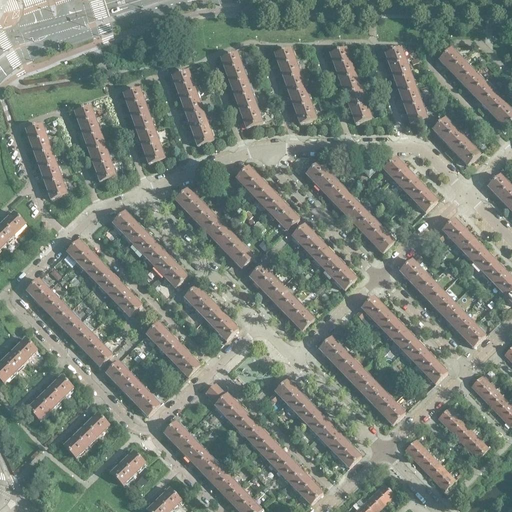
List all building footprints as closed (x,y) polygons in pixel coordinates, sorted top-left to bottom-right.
[(384,51),(386,50),(385,46),(381,46),(376,50),(379,59),(386,57),(386,56),(384,51)] [(406,49),(402,51),(406,62),(410,60),(406,49)] [(296,64),(291,51),(283,54),(275,57),(277,60),(277,62),(280,69),(296,64)] [(351,64),(347,51),(342,52),(339,53),(331,57),(332,60),(333,62),(335,70),(351,64)] [(406,62),(402,51),(396,53),(386,57),(387,60),(387,61),(388,62),(391,70),(407,64),(406,62)] [(451,74),(463,62),(452,51),(440,63),(445,68),(448,71),(451,74)] [(242,68),(238,55),(222,61),(223,65),(224,67),(226,74),(242,68)] [(461,85),(473,73),(463,62),(451,74),(456,79),(458,82),(461,85)] [(301,78),(296,64),(280,69),(281,73),(283,77),(285,84),(301,78)] [(357,78),(351,64),(335,70),(337,73),(338,77),(341,84),(357,78)] [(412,78),(407,64),(391,70),(392,73),(393,77),(396,84),(412,78)] [(247,82),(242,68),(226,74),(228,77),(229,81),(231,88),(247,82)] [(193,86),(189,73),(183,75),(182,76),(173,79),(174,82),(175,85),(178,92),(193,86)] [(472,96),(484,84),(473,73),(461,85),(467,91),(469,93),(472,96)] [(306,92),(301,78),(285,84),(286,87),(288,91),(290,98),(306,92)] [(362,92),(357,78),(341,84),(342,87),(343,91),(346,98),(362,92)] [(417,92),(412,78),(396,84),(397,87),(398,91),(401,98),(417,92)] [(253,96),(247,82),(231,88),(233,92),(234,95),(237,102),(253,96)] [(482,107),(495,95),(484,84),(472,96),(472,97),(474,98),(477,101),(482,107)] [(199,100),(193,86),(178,92),(179,95),(180,99),(183,106),(199,100)] [(145,104),(140,91),(133,94),(124,97),(125,100),(126,103),(129,110),(145,104)] [(311,106),(306,92),(290,98),(293,106),(296,112),(311,106)] [(367,107),(362,92),(346,98),(347,101),(348,105),(351,112),(367,107)] [(422,106),(417,92),(401,98),(402,101),(404,105),(406,112),(422,106)] [(493,118),(505,106),(495,95),(482,107),(488,113),(491,116),(493,118)] [(258,111),(253,96),(237,102),(238,106),(239,110),(242,117),(258,111)] [(204,114),(199,100),(183,106),(184,109),(185,113),(188,120),(204,114)] [(150,118),(145,104),(129,110),(130,113),(131,117),(134,124),(150,118)] [(317,121),(311,106),(296,112),(298,119),(301,127),(317,121)] [(428,121),(422,106),(406,112),(407,116),(409,120),(412,127),(428,121)] [(511,126),(511,113),(505,106),(493,118),(497,123),(501,126),(506,132),(511,126)] [(372,121),(367,107),(351,112),(352,116),(354,120),(356,127),(361,125),(372,121)] [(96,120),(91,109),(86,111),(84,111),(75,115),(77,118),(78,121),(80,128),(96,122),(96,120)] [(263,124),(258,111),(242,117),(243,120),(245,124),(247,131),(252,130),(263,125),(263,124)] [(209,129),(204,114),(188,120),(189,123),(190,128),(193,135),(209,129)] [(155,132),(150,118),(134,124),(135,127),(137,131),(139,138),(155,132)] [(444,144),(456,132),(445,121),(438,128),(433,132),(438,138),(440,139),(442,141),(444,144)] [(97,123),(96,122),(80,128),(81,131),(83,135),(85,142),(101,136),(101,135),(97,123)] [(47,137),(43,127),(40,127),(35,129),(27,132),(28,136),(29,139),(31,146),(47,140),(47,137)] [(214,143),(209,129),(193,135),(194,138),(196,142),(198,149),(214,143)] [(160,147),(155,132),(139,138),(140,141),(142,146),(144,152),(160,147)] [(455,155),(467,143),(456,132),(444,144),(446,146),(448,148),(450,149),(455,155)] [(102,138),(101,136),(85,142),(86,145),(88,149),(90,156),(106,150),(102,138)] [(52,152),(47,140),(31,146),(32,149),(34,153),(36,160),(52,154),(52,152)] [(480,157),(467,143),(455,155),(457,157),(459,159),(460,160),(468,169),(471,166),(480,157)] [(165,161),(160,147),(144,152),(145,156),(147,160),(149,167),(154,165),(165,161)] [(111,165),(106,150),(90,156),(92,159),(93,163),(95,170),(111,165)] [(53,155),(52,154),(36,160),(38,163),(39,167),(41,174),(57,168),(57,167),(53,155)] [(394,182),(406,170),(404,168),(402,166),(399,163),(397,160),(395,162),(393,164),(384,172),(394,182)] [(116,178),(111,165),(95,170),(97,174),(98,178),(101,185),(105,183),(117,179),(116,178)] [(316,187),(329,175),(319,165),(315,169),(312,173),(307,177),(310,180),(311,182),(316,187)] [(369,179),(377,172),(371,166),(368,168),(367,169),(366,170),(364,173),(369,179)] [(58,170),(57,168),(41,174),(43,177),(44,181),(47,188),(63,183),(62,181),(58,170)] [(246,191),(259,179),(257,177),(254,175),(253,173),(251,171),(249,169),(245,173),(239,179),(237,181),(246,191)] [(404,193),(417,181),(414,179),(413,177),(410,174),(409,173),(406,170),(394,182),(404,193)] [(327,198),(339,186),(329,175),(316,187),(321,192),(324,195),(327,198)] [(498,199),(510,188),(502,179),(501,178),(488,190),(493,194),(498,199)] [(257,202),(269,190),(266,187),(265,186),(262,183),(261,181),(259,179),(246,191),(257,202)] [(415,204),(427,192),(425,190),(423,188),(420,185),(419,184),(417,181),(404,193),(415,204)] [(63,184),(63,183),(47,188),(48,192),(49,196),(52,203),(56,201),(68,197),(63,184)] [(338,209),(350,197),(339,186),(327,198),(329,201),(332,203),(338,209)] [(509,211),(511,207),(511,189),(510,188),(498,199),(503,204),(506,208),(509,211)] [(267,213),(280,201),(277,198),(276,197),(272,194),(272,193),(269,190),(257,202),(264,210),(267,213)] [(186,213),(198,201),(190,193),(189,192),(180,200),(176,203),(179,206),(180,207),(186,213)] [(428,213),(438,204),(435,201),(434,199),(431,196),(430,195),(427,192),(415,204),(425,215),(426,215),(428,213)] [(348,220),(360,208),(350,197),(338,209),(342,214),(345,217),(348,220)] [(196,224),(209,212),(198,201),(186,213),(188,216),(190,218),(196,224)] [(278,224),(290,212),(288,209),(286,208),(283,204),(282,204),(280,201),(267,213),(278,224)] [(264,210),(257,202),(254,206),(261,213),(264,210)] [(359,231),(371,219),(360,208),(348,220),(350,222),(353,226),(359,231)] [(207,235),(219,223),(209,212),(196,224),(201,229),(204,232),(207,235)] [(288,234),(300,222),(298,220),(296,217),(294,216),(292,214),(290,212),(278,224),(288,234)] [(253,218),(248,213),(244,217),(249,222),(253,218)] [(123,236),(135,224),(133,222),(131,220),(129,218),(128,216),(126,214),(124,216),(114,226),(123,236)] [(27,227),(15,215),(11,219),(8,222),(3,226),(15,238),(27,227)] [(369,242),(381,230),(371,219),(359,231),(364,236),(366,239),(369,242)] [(457,236),(464,230),(461,227),(459,224),(458,225),(455,222),(453,224),(452,224),(445,230),(446,231),(443,233),(443,234),(438,239),(439,240),(442,244),(448,238),(454,245),(460,239),(457,236)] [(218,246),(230,234),(219,223),(207,235),(209,237),(212,240),(218,246)] [(259,223),(254,228),(261,235),(266,231),(259,223)] [(134,247),(146,235),(143,232),(142,231),(139,228),(138,227),(135,224),(123,236),(134,247)] [(15,238),(3,226),(0,228),(0,243),(5,248),(15,238)] [(303,249),(315,238),(313,235),(311,233),(309,231),(307,230),(305,227),(293,239),(303,249)] [(395,244),(381,230),(369,242),(373,246),(376,249),(383,256),(395,245),(395,244)] [(468,235),(466,233),(464,230),(457,236),(460,239),(454,245),(463,254),(475,243),(473,240),(471,238),(468,235)] [(228,257),(240,245),(230,234),(218,246),(222,251),(225,254),(228,257)] [(144,258),(157,246),(153,243),(152,242),(149,239),(148,237),(146,235),(134,247),(144,258)] [(313,260),(325,248),(323,246),(322,244),(319,241),(317,240),(315,238),(303,249),(313,260)] [(265,242),(259,247),(264,253),(270,247),(265,242)] [(77,265),(89,253),(87,251),(85,249),(84,247),(82,246),(80,243),(68,255),(77,265)] [(474,265),(486,253),(483,251),(482,249),(479,246),(478,245),(475,243),(463,254),(474,265)] [(254,260),(240,245),(228,257),(232,261),(235,264),(242,272),(254,260)] [(155,269),(167,257),(164,254),(163,253),(160,250),(159,248),(157,246),(144,258),(155,269)] [(324,271),(336,259),(333,257),(332,255),(329,252),(328,251),(325,248),(313,260),(324,271)] [(88,276),(100,264),(97,261),(96,260),(93,257),(92,256),(89,253),(77,265),(88,276)] [(484,276),(496,264),(494,262),(493,260),(489,257),(489,256),(486,253),(474,265),(484,276)] [(166,280),(178,269),(175,265),(174,264),(170,261),(169,260),(167,257),(155,269),(166,280)] [(424,274),(417,267),(423,262),(419,258),(413,263),(410,265),(409,265),(403,271),(403,272),(401,274),(403,277),(403,278),(405,280),(406,280),(411,286),(424,274)] [(334,282),(347,270),(344,267),(342,266),(340,263),(338,262),(336,259),(324,271),(334,282)] [(98,287),(110,275),(108,272),(106,271),(104,268),(103,267),(100,264),(88,276),(98,287)] [(495,287),(507,275),(505,273),(504,272),(500,268),(499,267),(496,264),(484,276),(495,287)] [(260,290),(272,278),(263,268),(250,280),(253,283),(255,285),(260,290)] [(179,288),(188,279),(185,276),(184,275),(181,272),(180,270),(178,269),(166,280),(176,291),(179,288)] [(345,293),(357,281),(354,278),(353,277),(350,274),(349,273),(347,270),(334,282),(345,293)] [(55,272),(51,275),(58,282),(61,278),(55,272)] [(420,295),(433,283),(424,274),(411,286),(420,295)] [(109,298),(121,286),(118,283),(117,282),(114,279),(113,278),(110,275),(98,287),(109,298)] [(505,298),(511,291),(511,280),(511,279),(510,278),(507,275),(495,287),(505,298)] [(271,301),(283,289),(272,278),(260,290),(265,295),(268,298),(271,301)] [(75,279),(70,283),(74,287),(79,283),(75,279)] [(37,304),(49,292),(40,282),(27,294),(32,299),(37,304)] [(431,306),(443,294),(433,283),(420,295),(431,306)] [(119,309),(131,297),(129,294),(128,293),(125,290),(124,289),(121,286),(109,298),(119,309)] [(195,310),(207,299),(205,297),(203,295),(201,293),(200,291),(198,289),(185,301),(195,310)] [(281,312),(293,300),(283,289),(271,301),(273,304),(276,307),(281,312)] [(47,315),(60,303),(49,292),(37,304),(42,309),(45,312),(47,315)] [(442,317),(454,305),(443,294),(431,306),(442,317)] [(130,320),(142,308),(139,305),(138,304),(135,301),(134,300),(131,297),(119,309),(130,320)] [(205,321),(217,310),(215,307),(214,306),(211,302),(209,301),(207,299),(195,310),(205,321)] [(373,323),(385,311),(383,308),(379,305),(380,304),(378,302),(377,302),(375,299),(372,302),(371,301),(364,308),(365,309),(362,311),(363,312),(357,317),(358,318),(361,321),(367,316),(373,323)] [(292,323),(304,311),(293,300),(281,312),(286,317),(289,320),(292,323)] [(58,326),(70,314),(60,303),(47,315),(50,317),(53,320),(58,326)] [(452,328),(464,316),(454,305),(442,317),(452,328)] [(216,333),(228,321),(226,318),(225,317),(221,314),(220,313),(217,310),(205,321),(216,333)] [(303,334),(315,322),(304,311),(292,323),(294,325),(297,328),(303,334)] [(383,332),(395,320),(389,315),(388,314),(385,311),(373,323),(383,332)] [(68,336),(81,325),(70,314),(58,326),(63,331),(66,334),(68,336)] [(463,339),(475,327),(464,316),(452,328),(463,339)] [(393,343),(405,331),(401,327),(398,324),(395,320),(383,332),(393,343)] [(227,344),(239,332),(236,328),(232,325),(231,323),(228,321),(216,333),(227,344)] [(79,347),(91,336),(81,325),(68,336),(71,339),(74,342),(79,347)] [(157,347),(169,335),(167,333),(165,331),(164,330),(162,328),(159,326),(147,337),(157,347)] [(474,350),(486,339),(475,327),(463,339),(474,350)] [(404,354),(416,342),(412,338),(409,335),(405,331),(393,343),(404,354)] [(167,358),(179,346),(177,343),(176,342),(173,339),(172,338),(169,335),(157,347),(167,358)] [(343,351),(337,345),(342,340),(338,335),(336,337),(332,341),(332,340),(329,343),(329,342),(325,346),(322,349),(323,350),(320,352),(322,355),(324,358),(325,357),(328,361),(331,363),(343,351)] [(90,359),(102,347),(91,336),(79,347),(84,353),(87,356),(90,359)] [(120,337),(115,341),(119,345),(124,341),(120,337)] [(38,354),(26,342),(23,345),(21,346),(18,349),(17,350),(15,352),(27,365),(38,354)] [(414,365),(426,353),(422,349),(419,346),(416,342),(404,354),(414,365)] [(178,369),(190,357),(187,354),(184,351),(182,349),(179,346),(167,358),(178,369)] [(101,370),(113,358),(102,347),(90,359),(92,361),(95,364),(101,370)] [(340,373),(352,361),(343,351),(331,363),(333,366),(335,367),(340,373)] [(27,365),(15,352),(12,356),(10,357),(7,360),(6,361),(4,363),(16,375),(27,365)] [(425,376),(437,364),(433,360),(430,357),(426,353),(414,365),(425,376)] [(189,381),(201,369),(198,365),(197,364),(194,361),(193,360),(190,357),(178,369),(189,381)] [(351,384),(363,372),(352,361),(340,373),(342,375),(345,379),(351,384)] [(16,375),(4,363),(0,366),(0,381),(4,386),(16,375)] [(116,386),(129,374),(119,364),(107,376),(109,379),(112,381),(116,386)] [(436,387),(448,375),(441,368),(437,364),(425,376),(436,387)] [(361,395),(373,383),(363,372),(351,384),(355,389),(358,392),(361,395)] [(127,397),(139,385),(129,374),(116,386),(119,389),(122,392),(127,397)] [(74,391),(62,379),(59,382),(57,384),(55,386),(53,388),(51,390),(63,402),(74,391)] [(479,396),(490,386),(483,379),(472,389),(474,391),(479,396)] [(288,407),(300,395),(299,394),(297,392),(298,392),(291,385),(288,383),(286,385),(286,384),(283,387),(284,387),(276,395),(276,396),(272,400),(267,404),(266,405),(270,409),(280,399),(288,407)] [(372,406),(384,394),(373,383),(361,395),(363,397),(366,400),(372,406)] [(137,408),(150,396),(139,385),(127,397),(132,402),(135,406),(137,408)] [(485,403),(496,392),(490,386),(479,396),(480,398),(485,403)] [(216,408),(226,398),(224,396),(223,395),(216,387),(207,396),(210,399),(208,401),(216,408)] [(63,402),(51,390),(48,393),(46,394),(43,397),(42,398),(40,401),(52,413),(63,402)] [(492,410),(503,399),(496,392),(485,403),(487,404),(492,410)] [(382,417),(395,405),(384,394),(372,406),(377,411),(380,414),(382,417)] [(298,417),(310,406),(307,403),(306,401),(303,398),(302,397),(300,395),(288,407),(298,417)] [(148,419),(161,408),(150,396),(137,408),(140,411),(143,414),(148,419)] [(226,419),(238,408),(235,404),(232,401),(228,397),(226,398),(216,408),(226,419)] [(498,416),(509,406),(503,399),(492,410),(493,411),(498,416)] [(52,413),(40,401),(37,404),(36,405),(33,408),(31,409),(29,411),(41,424),(52,413)] [(393,428),(405,416),(395,405),(382,417),(385,420),(387,422),(393,428)] [(308,428),(320,416),(317,413),(316,412),(313,409),(312,408),(310,406),(298,417),(308,428)] [(505,423),(511,415),(511,408),(509,406),(498,416),(499,418),(505,423)] [(237,431),(249,419),(246,415),(243,412),(238,408),(226,419),(237,431)] [(446,428),(457,418),(450,411),(439,421),(441,423),(446,428)] [(110,429),(98,416),(95,420),(94,421),(91,424),(89,425),(87,427),(99,440),(110,429)] [(319,439),(331,427),(328,424),(327,423),(324,420),(323,419),(320,416),(308,428),(319,439)] [(215,417),(210,422),(215,426),(219,422),(215,417)] [(452,435),(463,424),(457,418),(446,428),(447,430),(452,435)] [(247,441),(259,430),(256,426),(253,423),(249,419),(237,431),(247,441)] [(459,442),(470,431),(463,424),(452,435),(454,436),(459,442)] [(175,447),(188,436),(186,434),(177,425),(175,427),(165,436),(170,442),(173,445),(175,447)] [(99,440),(87,427),(84,431),(82,432),(79,435),(78,436),(76,438),(88,450),(99,440)] [(329,450),(341,438),(339,435),(338,434),(334,431),(333,430),(331,427),(319,439),(329,450)] [(258,452),(270,441),(266,437),(264,434),(259,430),(247,441),(258,452)] [(465,448),(476,438),(470,431),(459,442),(460,443),(465,448)] [(186,458),(198,447),(189,437),(188,436),(175,447),(178,450),(181,453),(186,458)] [(88,450),(76,438),(73,441),(72,442),(69,445),(67,446),(65,449),(77,461),(88,450)] [(339,460),(351,449),(349,446),(348,445),(345,442),(344,441),(341,438),(329,450),(339,460)] [(471,455),(482,444),(476,438),(465,448),(466,449),(471,455)] [(269,463),(281,452),(277,448),(274,444),(270,441),(258,452),(269,463)] [(413,460),(424,450),(417,443),(406,453),(408,455),(413,460)] [(478,461),(488,451),(489,451),(482,444),(471,455),(473,456),(478,461)] [(197,470),(209,458),(198,447),(186,458),(191,464),(195,467),(197,470)] [(349,471),(362,459),(359,456),(357,455),(355,452),(353,451),(351,449),(339,460),(349,471)] [(419,467),(430,456),(424,450),(413,460),(414,462),(419,467)] [(279,474),(291,463),(288,459),(285,456),(281,452),(269,463),(279,474)] [(146,466),(134,454),(130,458),(128,460),(123,465),(135,477),(146,466)] [(426,474),(437,463),(430,456),(419,467),(420,468),(426,474)] [(207,480),(219,468),(209,458),(197,470),(199,472),(202,475),(207,480)] [(290,486),(302,474),(298,470),(295,466),(291,463),(279,474),(290,486)] [(432,480),(443,470),(437,463),(426,474),(427,475),(432,480)] [(135,477),(123,465),(119,469),(117,471),(112,476),(124,488),(135,477)] [(218,492),(230,480),(219,468),(207,480),(213,486),(215,489),(218,492)] [(438,487),(449,476),(443,470),(432,480),(433,481),(438,487)] [(301,496),(313,485),(309,481),(306,478),(302,474),(290,486),(301,496)] [(445,493),(455,483),(456,483),(449,476),(438,487),(440,488),(445,493)] [(228,503),(241,491),(230,480),(218,492),(221,494),(223,497),(228,503)] [(139,482),(134,487),(138,492),(144,487),(139,482)] [(312,508),(324,496),(320,492),(317,489),(313,485),(301,496),(312,508)] [(395,498),(384,487),(378,494),(388,505),(389,504),(390,503),(395,498)] [(173,511),(182,504),(170,491),(166,495),(163,498),(159,502),(168,511),(173,511)] [(237,511),(240,511),(251,501),(241,491),(228,503),(234,508),(237,511)] [(388,505),(378,494),(371,500),(382,511),(382,510),(383,510),(388,505)] [(380,511),(382,511),(371,500),(364,506),(369,511),(380,511)] [(261,511),(251,501),(240,511),(261,511)] [(357,503),(353,508),(356,511),(358,511),(364,506),(359,501),(358,502),(357,503)] [(168,511),(159,502),(155,506),(152,509),(149,511),(168,511)]
